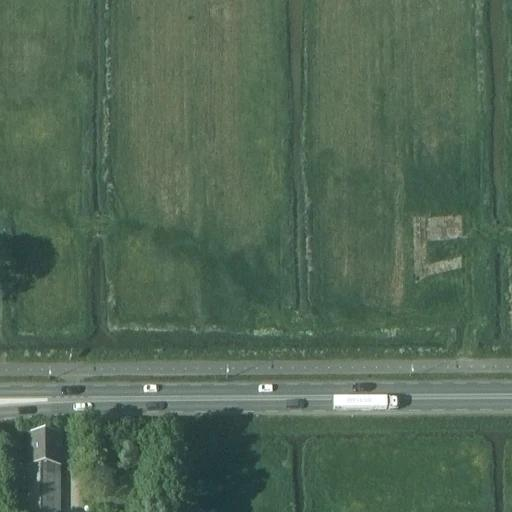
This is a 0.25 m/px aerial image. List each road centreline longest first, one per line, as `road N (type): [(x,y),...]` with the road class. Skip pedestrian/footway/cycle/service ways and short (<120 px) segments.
road 1 (primary): [(0,402),(511,397)]
road 2 (unclassified): [(0,370),(511,366)]
